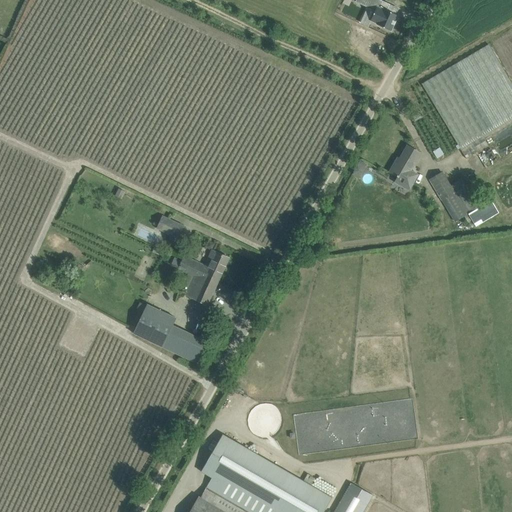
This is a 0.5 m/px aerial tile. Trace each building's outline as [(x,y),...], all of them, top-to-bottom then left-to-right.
[(356,0),(356,2),(375,10),(371,21),(377,23),(377,24),(391,31),(398,16),(387,11),(390,4),(380,0),(356,0)] [(488,45),(422,84),(427,92),(458,145),(466,159),(488,146),(485,141),(511,124),(511,84),(494,53),(488,45)] [(419,113),(412,116),(415,121),(421,118),(419,113)] [(420,154),(408,146),(398,164),(396,163),(391,172),(398,176),(397,177),(399,178),(396,182),(407,188),(416,173),(411,169),(420,154)] [(357,177),(366,163),(360,159),(351,173),(357,177)] [(433,178),(429,180),(455,222),(459,220),(464,217),(484,204),(467,176),(455,184),(458,190),(456,191),(444,171),(433,178)] [(184,226),(166,218),(162,216),(157,228),(161,229),(179,238),(184,226)] [(153,252),(152,253),(159,256),(162,251),(155,247),(154,250),(153,252)] [(229,258),(220,254),(213,251),(206,265),(185,255),(182,261),(175,257),(172,263),(173,266),(179,268),(178,270),(188,274),(183,285),(189,288),(186,295),(207,305),(229,258)] [(145,294),(85,266),(71,296),(131,324),(145,294)] [(147,304),(133,333),(158,345),(188,359),(189,360),(198,364),(209,343),(200,338),(173,326),(176,318),(147,304)] [(323,511),(332,498),(223,434),(201,472),(212,478),(207,486),(201,498),(198,497),(189,511),(323,511)] [(362,511),(373,495),(351,483),(334,511),(362,511)]
